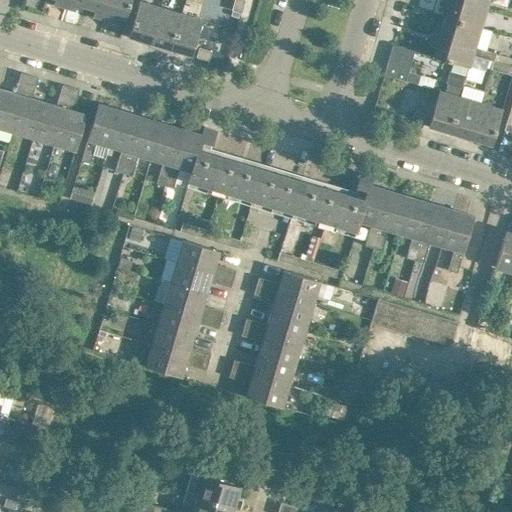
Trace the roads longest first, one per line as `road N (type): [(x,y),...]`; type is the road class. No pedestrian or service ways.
road 1 (residential): [(264,113),(0,33)]
road 2 (residential): [(216,381),(295,123)]
road 3 (residential): [(511,188),(324,131)]
road 4 (residential): [(324,131),(365,0)]
